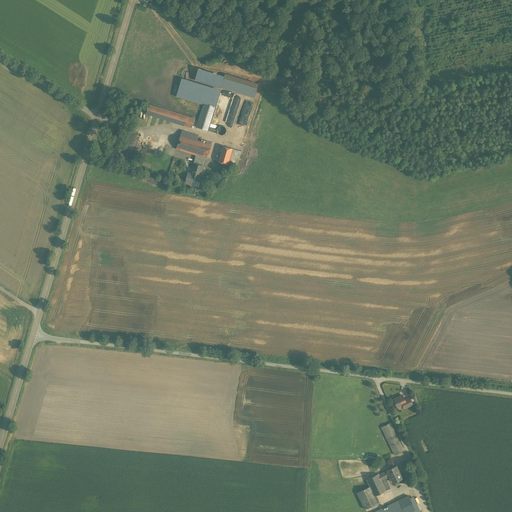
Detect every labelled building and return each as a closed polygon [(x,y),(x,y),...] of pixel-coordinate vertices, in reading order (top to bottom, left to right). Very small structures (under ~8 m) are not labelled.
[(223,78),(198,71),(196,78),(221,85),(223,78)] [(256,83),(227,75),(224,86),(252,95),(256,83)] [(221,90),(182,77),(176,96),(202,104),(202,103),(204,103),(215,106),(216,107),(221,90)] [(252,106),(249,105),(250,102),(245,101),(243,111),(251,113),(252,106)] [(198,120),(196,127),(207,130),(215,106),(204,103),(200,115),(198,120)] [(192,118),(149,105),(146,113),(191,127),(194,119),(192,118)] [(221,126),(220,126),(219,126),(218,127),(217,128),(217,129),(217,130),(217,131),(217,132),(218,133),(219,134),(220,135),(221,135),(222,135),(223,134),(224,134),(225,133),(225,132),(226,132),(226,131),(226,130),(226,129),(226,128),(225,128),(225,127),(224,126),(223,126),(222,126),(221,126)] [(211,145),(197,140),(198,136),(182,131),(176,148),(197,155),(207,158),(211,145)] [(233,148),(223,145),(218,161),(228,164),(233,149),(233,148)] [(241,151),(233,149),(228,164),(236,167),(241,151)] [(207,158),(197,155),(194,163),(203,166),(205,157),(207,158)] [(194,163),(193,163),(190,173),(188,173),(185,182),(198,186),(201,176),(200,176),(203,166),(194,163)] [(402,395),(394,399),(397,407),(403,404),(406,403),(404,400),(402,395)] [(409,398),(404,400),(406,403),(403,404),(405,408),(412,405),(409,398)] [(403,450),(390,423),(381,427),(394,455),(403,450)] [(396,466),(387,470),(387,471),(379,475),(381,480),(386,478),(390,476),(393,482),(402,478),(396,466)] [(372,477),(366,479),(370,487),(374,496),(375,495),(390,488),(386,478),(381,480),(379,475),(378,474),(372,477)] [(374,496),(370,487),(357,493),(358,495),(365,509),(379,502),(375,495),(374,496)] [(400,503),(380,511),(410,511),(415,510),(408,496),(399,500),(400,503)]
